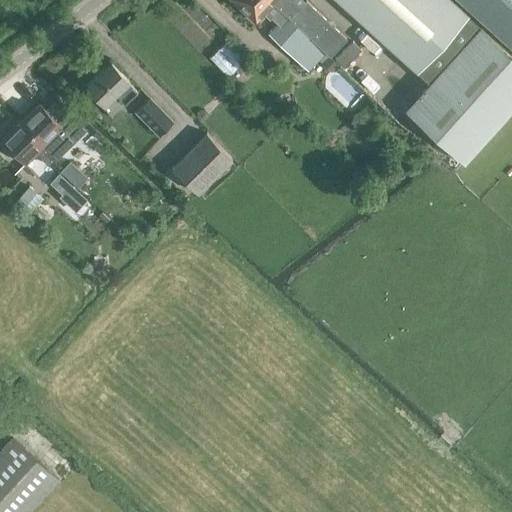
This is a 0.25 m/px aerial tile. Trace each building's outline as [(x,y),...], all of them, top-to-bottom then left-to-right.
[(232,0),(254,21),(263,12),(270,19),(272,17),(277,22),(268,33),(309,70),(326,52),(330,56),(346,38),(306,0),(305,0),(300,6),(293,0),(232,0)] [(482,25),(454,0),(340,0),(431,81),(480,27),(482,25)] [(511,0),(463,0),(511,44),(511,0)] [(463,164),(511,110),(511,56),(480,27),(431,81),(404,110),(463,164)] [(245,60),(227,42),(211,57),(229,76),(245,60)] [(125,103),(138,91),(111,62),(87,85),(105,104),(116,93),(125,103)] [(158,136),(173,122),(149,97),(134,111),(158,136)] [(40,103),(20,122),(46,149),(53,142),(49,138),(62,126),(40,103)] [(46,149),(20,122),(1,140),(37,178),(38,177),(62,199),(75,184),(78,187),(88,177),(59,150),(53,156),(46,149)] [(198,193),(231,161),(206,135),(172,166),(198,193)] [(14,199),(27,212),(40,200),(27,187),(14,199)] [(82,225),(98,208),(77,188),(61,205),(82,225)] [(0,511),(28,511),(60,478),(13,436),(0,450),(0,511)]
